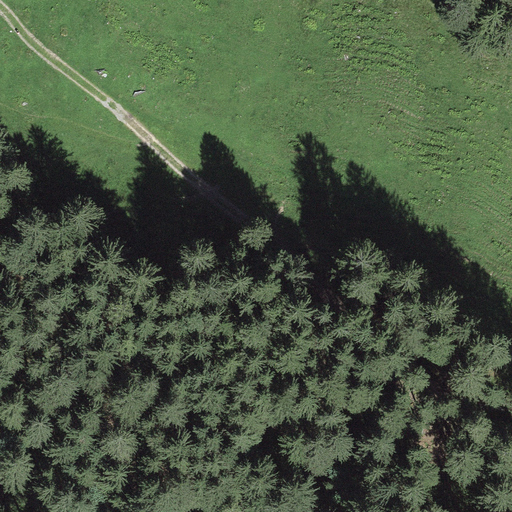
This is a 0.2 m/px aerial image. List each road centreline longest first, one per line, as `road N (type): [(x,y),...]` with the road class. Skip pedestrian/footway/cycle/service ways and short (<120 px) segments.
road 1 (track): [(156,146),(511,430)]
road 2 (track): [(0,8),(156,146)]
